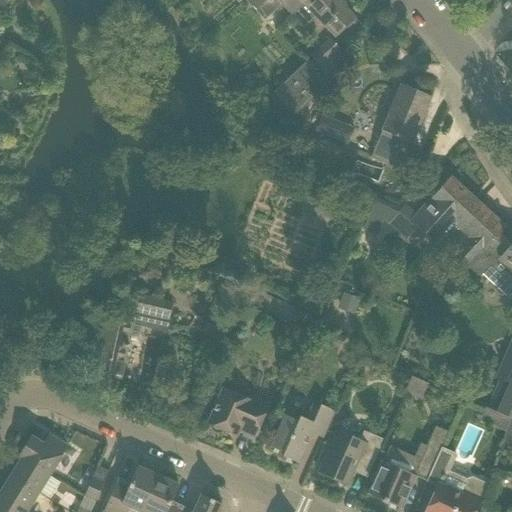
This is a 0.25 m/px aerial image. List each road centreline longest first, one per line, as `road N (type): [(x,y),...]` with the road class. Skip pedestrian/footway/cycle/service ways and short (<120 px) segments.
road 1 (residential): [(0,422),(10,405),(44,395),(261,492)]
road 2 (residential): [(511,198),(453,100),(468,66)]
